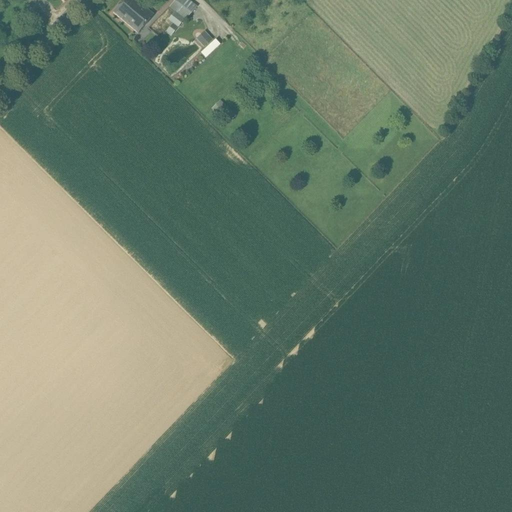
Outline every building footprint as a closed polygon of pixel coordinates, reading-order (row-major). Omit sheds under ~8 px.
[(153,16),(134,0),(123,0),(113,13),(138,34),(153,16)] [(195,9),(184,0),(176,0),(170,7),(176,11),(185,19),(186,19),(195,9)] [(185,19),(176,11),(170,19),(179,26),(185,19)] [(176,31),(171,27),(166,32),(171,36),(176,31)] [(210,41),(204,34),(197,40),(204,47),(210,41)] [(216,39),(202,54),(207,59),(222,45),(216,39)] [(218,115),(225,105),(220,100),(212,110),(218,115)]
